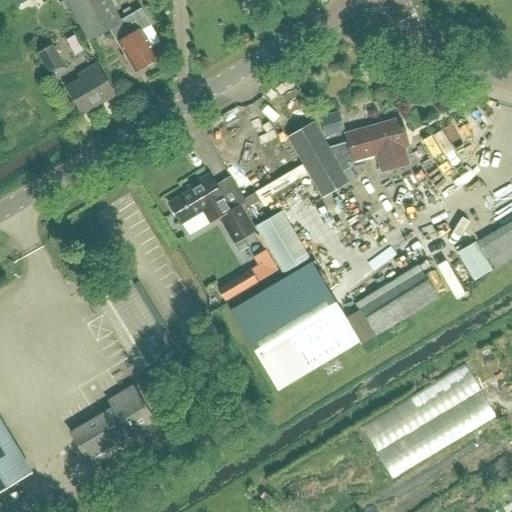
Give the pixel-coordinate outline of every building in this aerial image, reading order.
[(154,60),(157,59),(141,30),(149,25),(140,10),(119,23),(106,0),(66,0),(89,41),(109,29),(124,56),(121,57),(126,65),(129,63),(134,72),(145,66),(148,67),(153,64),(154,60)] [(48,75),(64,66),(51,44),(37,53),(48,75)] [(81,115),(114,96),(96,65),(78,75),(80,79),(65,88),(81,115)] [(350,154),(353,162),(376,155),(381,172),(407,164),(403,148),(407,146),(400,119),(345,134),(347,142),(327,148),(313,123),(288,138),(322,197),(347,183),(342,173),(351,168),(344,157),(350,154)] [(233,243),(255,231),(240,205),(230,211),(208,175),(188,187),(190,190),(168,203),(181,225),(202,212),(209,224),(219,218),(233,243)] [(259,215),(290,197),(279,179),(248,197),(259,215)] [(373,212),(364,197),(352,203),(361,219),(373,212)] [(310,260),(281,214),(256,229),(283,276),(310,260)] [(493,270),(511,258),(511,220),(476,241),(493,270)] [(473,281),(491,270),(474,242),(457,253),(473,281)] [(277,391),(358,343),(310,263),(229,311),(277,391)] [(375,337),(438,298),(419,266),(356,302),(375,337)] [(224,301),(257,282),(250,269),(217,289),(224,301)] [(138,371),(172,350),(130,282),(96,303),(138,371)] [(110,466),(106,458),(157,428),(132,387),(109,400),(113,407),(70,433),(91,468),(95,465),(99,472),(110,466)] [(0,419),(0,493),(32,475),(0,419)]
